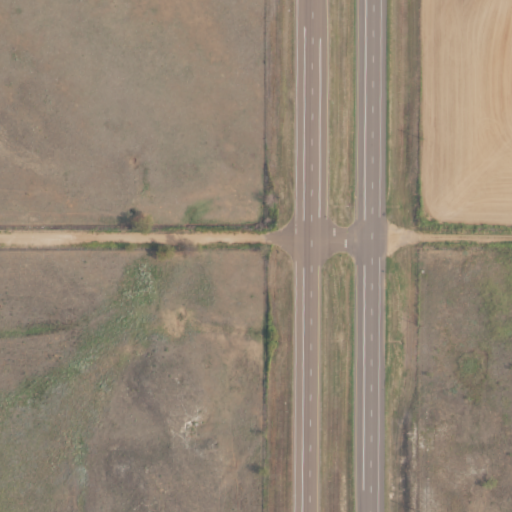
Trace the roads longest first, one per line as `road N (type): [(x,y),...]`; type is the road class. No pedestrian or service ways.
road 1 (primary): [(375,511),(379,0)]
road 2 (primary): [(313,0),(310,511)]
road 3 (residential): [(0,237),(312,234)]
road 4 (residential): [(312,234),(511,236)]
